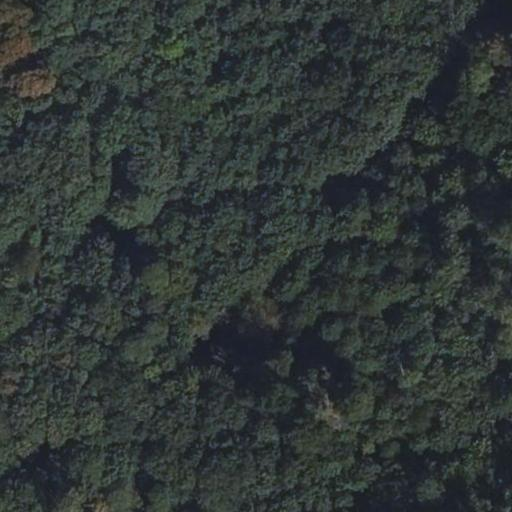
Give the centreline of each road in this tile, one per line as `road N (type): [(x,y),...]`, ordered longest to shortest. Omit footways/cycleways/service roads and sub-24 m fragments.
road 1 (track): [(489,0),(458,56),(299,253),(193,348),(0,479)]
road 2 (track): [(0,224),(29,240),(271,185),(347,191)]
